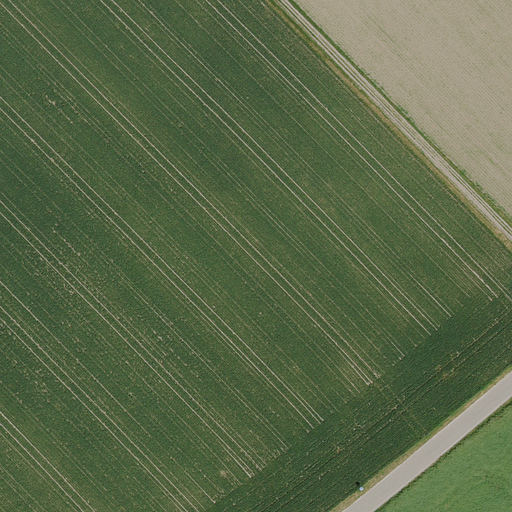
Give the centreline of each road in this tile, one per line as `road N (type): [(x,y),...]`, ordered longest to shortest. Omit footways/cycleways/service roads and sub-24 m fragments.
road 1 (track): [(284,0),(511,235)]
road 2 (residential): [(511,384),(356,511)]
